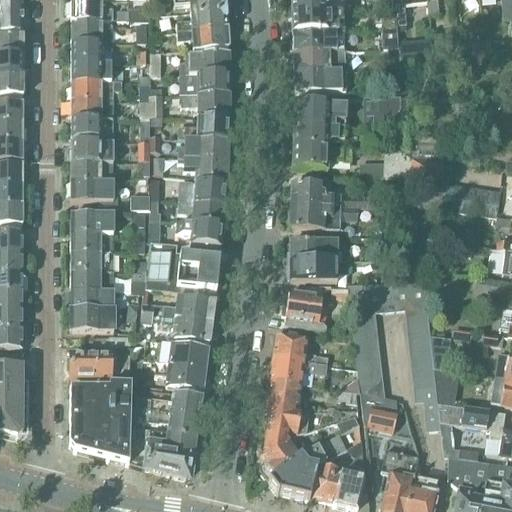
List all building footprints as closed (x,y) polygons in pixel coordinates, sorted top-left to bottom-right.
[(224,0),(183,0),(172,1),(173,10),(189,9),(189,18),(225,16),(224,0)] [(343,17),(342,5),(327,5),(326,0),(290,0),(291,18),(343,17)] [(426,5),(425,0),(401,0),(401,1),(391,2),(391,4),(392,15),(393,24),(396,23),(396,30),(404,29),(402,8),(426,5)] [(511,0),(507,0),(493,2),(496,26),(511,24),(511,0)] [(160,11),(159,2),(149,3),(149,12),(160,11)] [(426,3),(428,19),(439,17),(438,2),(426,3)] [(0,35),(21,35),(21,3),(0,3),(0,4),(0,35)] [(88,4),(70,4),(70,24),(111,25),(111,15),(100,15),(100,4),(98,4),(90,4),(88,4)] [(391,4),(379,5),(380,15),(392,15),(391,4)] [(150,27),(150,21),(150,17),(138,17),(138,13),(130,13),(127,13),(127,15),(127,25),(128,25),(130,29),(135,27),(150,27)] [(127,25),(127,15),(117,14),(117,25),(127,25)] [(396,23),(393,24),(392,15),(380,15),(381,17),(379,17),(381,34),(395,33),(395,31),(396,30),(396,23)] [(225,16),(189,18),(190,26),(174,27),(175,37),(227,33),(225,16)] [(343,17),(291,18),(292,39),(343,37),(343,17)] [(150,21),(150,27),(150,29),(160,28),(159,21),(150,21)] [(70,30),(70,50),(111,50),(110,30),(70,30)] [(227,33),(175,37),(175,47),(192,46),(193,56),(228,53),(227,33)] [(380,54),(385,53),(397,53),(395,33),(381,34),(379,34),(380,54)] [(343,37),(292,39),(292,57),(328,56),(344,56),(343,37)] [(137,48),(145,48),(145,39),(145,38),(137,38),(137,48)] [(159,48),(159,38),(150,39),(150,48),(159,48)] [(0,61),(22,61),(22,40),(0,40),(0,61)] [(111,50),(70,50),(70,70),(100,70),(109,70),(109,54),(112,54),(112,50),(111,50)] [(397,53),(385,53),(387,73),(398,72),(397,53)] [(495,54),(496,64),(508,63),(508,53),(495,54)] [(292,57),(293,77),(328,76),(328,56),(292,57)] [(150,58),(150,81),(160,81),(160,58),(150,58)] [(179,82),(190,82),(228,82),(228,60),(186,61),(186,76),(179,76),(179,82)] [(0,78),(22,79),(22,61),(0,61),(0,78)] [(70,70),(69,86),(121,86),(121,76),(100,76),(100,70),(70,70)] [(344,75),(328,76),(293,77),(293,98),(345,96),(345,85),(344,75)] [(0,98),(22,99),(22,79),(0,78),(0,98)] [(179,100),(228,100),(228,82),(190,82),(190,89),(179,89),(179,100)] [(121,96),(121,86),(69,86),(69,106),(112,106),(112,96),(121,96)] [(148,101),(148,95),(148,86),(138,86),(138,106),(148,105),(148,101)] [(228,100),(179,100),(179,111),(196,111),(196,121),(229,121),(228,100)] [(148,105),(148,122),(161,121),(161,101),(148,101),(148,105)] [(360,129),(361,133),(400,132),(400,104),(360,104),(360,129)] [(148,122),(148,105),(138,106),(138,125),(148,125),(148,122)] [(112,106),(69,106),(69,125),(112,125),(112,106)] [(0,127),(21,128),(21,107),(0,107),(0,127)] [(361,133),(360,129),(345,128),(346,110),(294,108),(293,131),(361,133)] [(148,122),(148,125),(148,131),(161,131),(161,121),(148,122)] [(177,145),(183,145),(228,147),(229,126),(196,124),(196,133),(177,132),(177,145)] [(112,125),(69,125),(69,144),(112,144),(112,125)] [(148,143),(148,131),(148,125),(138,125),(138,147),(148,147),(148,143)] [(0,145),(21,145),(21,128),(0,127),(0,145)] [(361,133),(293,131),(292,153),(326,154),(327,154),(328,148),(328,145),(344,145),(345,133),(361,134),(361,133)] [(406,133),(388,132),(387,152),(405,153),(406,133)] [(412,212),(496,223),(499,199),(450,191),(449,183),(442,184),(443,167),(443,141),(408,141),(411,184),(410,184),(412,212)] [(0,165),(21,165),(21,145),(0,145),(0,165)] [(228,147),(183,145),(182,160),(176,160),(176,164),(227,166),(228,147)] [(121,148),(111,148),(69,148),(69,168),(116,168),(121,168),(121,148)] [(326,154),(292,153),(291,174),(327,175),(327,164),(343,165),(348,165),(348,154),(327,154),(326,154)] [(408,156),(382,155),(382,168),(358,168),(357,183),(410,183),(408,156)] [(148,158),(138,157),(138,166),(148,166),(148,158)] [(161,180),(162,163),(153,163),(153,180),(161,180)] [(227,166),(176,164),(175,167),(182,168),(181,176),(194,176),(193,184),(225,185),(227,166)] [(148,166),(138,166),(138,180),(148,180),(148,166)] [(116,168),(69,168),(69,187),(116,187),(116,168)] [(0,188),(21,188),(21,169),(0,169),(0,188)] [(116,187),(69,187),(69,206),(120,207),(120,195),(116,195),(116,187)] [(0,208),(21,209),(21,188),(0,188),(0,208)] [(178,197),(177,207),(224,211),(225,191),(194,188),(193,198),(178,197)] [(290,188),(289,211),(339,213),(339,201),(325,200),(325,190),(290,188)] [(340,212),(355,213),(372,214),(372,201),(341,200),(340,212)] [(130,214),(148,214),(148,206),(148,201),(130,201),(130,214)] [(148,227),(158,228),(158,218),(155,218),(155,205),(148,206),(148,214),(148,227)] [(190,228),(222,231),(224,211),(177,207),(176,219),(191,220),(190,228)] [(21,209),(0,208),(0,228),(21,228),(21,209)] [(355,214),(339,213),(289,211),(288,232),(322,234),(322,225),(338,226),(355,226),(355,214)] [(409,225),(409,217),(395,216),(395,225),(409,225)] [(131,231),(143,231),(143,218),(131,218),(131,231)] [(112,239),(111,220),(70,220),(70,219),(69,219),(69,239),(112,239)] [(148,236),(148,247),(158,248),(158,228),(148,227),(148,236)] [(222,231),(190,228),(187,228),(175,227),(174,238),(190,240),(189,248),(220,250),(222,231)] [(0,256),(21,257),(21,237),(0,236),(0,256)] [(136,236),(135,258),(143,258),(144,236),(136,236)] [(112,239),(69,239),(69,258),(112,258),(112,239)] [(289,265),(334,265),(335,252),(322,252),(322,246),(289,245),(289,248),(287,248),(287,257),(289,259),(289,265)] [(496,253),(505,254),(508,255),(509,247),(497,245),(496,253)] [(144,279),(142,294),(207,301),(207,295),(215,296),(219,262),(175,258),(175,250),(158,248),(148,247),(144,279)] [(511,279),(511,255),(508,255),(505,254),(501,277),(509,278),(509,279),(511,279)] [(0,256),(0,276),(21,276),(21,257),(0,256)] [(112,258),(69,258),(69,278),(112,277),(112,258)] [(334,265),(289,265),(289,273),(287,275),(286,281),(289,283),(289,285),(322,286),(322,279),(334,279),(334,265)] [(436,268),(421,267),(421,276),(435,277),(436,268)] [(0,276),(0,295),(21,296),(21,276),(0,276)] [(112,277),(69,278),(69,297),(112,297),(112,277)] [(142,300),(142,294),(144,279),(133,278),(131,298),(142,300)] [(511,288),(477,283),(475,296),(511,300),(511,309),(511,310),(509,322),(511,322),(511,288)] [(391,289),(381,290),(384,318),(394,317),(391,289)] [(424,289),(391,289),(394,317),(404,316),(426,314),(424,289)] [(284,323),(285,323),(284,331),(324,337),(325,332),(322,328),(318,327),(321,302),(321,294),(329,294),(329,303),(347,303),(346,290),(303,291),(303,300),(287,298),(286,310),(282,309),(281,319),(284,320),(284,323)] [(375,319),(384,318),(381,290),(347,290),(350,322),(375,319)] [(0,314),(21,315),(21,296),(0,295),(0,314)] [(112,297),(69,297),(69,316),(112,316),(112,297)] [(139,319),(152,320),(160,321),(211,328),(214,306),(175,301),(174,312),(141,308),(139,319)] [(487,316),(501,318),(502,308),(489,306),(487,316)] [(137,310),(128,309),(127,318),(136,319),(137,310)] [(0,314),(0,333),(21,334),(21,315),(0,314)] [(427,325),(426,314),(404,316),(405,328),(427,325)] [(69,336),(112,336),(112,316),(69,316),(69,318),(66,319),(66,328),(69,329),(69,336)] [(127,318),(126,326),(134,327),(136,319),(127,318)] [(152,320),(139,319),(138,327),(151,329),(152,320)] [(376,330),(375,319),(350,322),(351,333),(376,330)] [(498,332),(508,333),(505,345),(511,345),(511,322),(509,322),(499,320),(498,332)] [(211,328),(160,321),(159,331),(171,333),(170,341),(209,346),(211,328)] [(405,328),(406,339),(429,337),(427,325),(405,328)] [(351,333),(353,344),(377,341),(376,330),(351,333)] [(0,333),(0,352),(21,353),(21,334),(0,333)] [(466,336),(451,334),(450,344),(464,346),(466,336)] [(429,337),(406,339),(407,351),(430,348),(429,337)] [(500,341),(496,340),(477,337),(475,348),(477,348),(499,351),(500,341)] [(273,353),(271,364),(326,371),(327,361),(305,358),(307,342),(275,338),(273,353)] [(128,341),(107,341),(107,350),(129,349),(128,341)] [(353,344),(354,355),(378,352),(377,341),(353,344)] [(430,342),(433,374),(451,377),(454,356),(447,355),(449,345),(430,342)] [(142,367),(205,375),(208,355),(145,346),(142,367)] [(407,351),(409,362),(431,360),(430,348),(407,351)] [(354,355),(355,366),(379,363),(378,352),(354,355)] [(21,359),(0,358),(0,399),(21,400),(21,385),(21,359)] [(497,359),(493,383),(503,385),(511,386),(511,361),(507,360),(497,359)] [(431,360),(409,362),(410,374),(432,371),(431,360)] [(129,388),(129,361),(69,361),(69,385),(107,385),(107,388),(129,388)] [(355,366),(356,377),(381,374),(379,363),(355,366)] [(325,379),(326,371),(271,364),(270,371),(271,371),(268,387),(269,387),(269,388),(301,392),(303,376),(325,379)] [(154,370),(153,381),(166,383),(165,390),(203,395),(205,375),(142,367),(142,368),(154,370)] [(410,374),(411,385),(433,383),(432,371),(410,374)] [(382,385),(381,374),(356,377),(357,383),(357,388),(382,385)] [(459,378),(451,377),(433,374),(436,408),(454,411),(459,378)] [(355,399),(359,399),(359,398),(357,388),(357,383),(338,396),(355,399)] [(433,383),(411,385),(412,397),(435,394),(433,383)] [(493,383),(489,407),(499,409),(511,411),(511,386),(503,385),(493,383)] [(357,388),(359,398),(384,402),(382,385),(357,388)] [(129,413),(128,413),(129,388),(107,388),(107,393),(83,393),(69,393),(69,396),(70,396),(70,413),(69,413),(69,424),(69,446),(68,446),(68,449),(73,456),(74,456),(76,456),(105,463),(105,464),(108,464),(108,463),(125,467),(124,468),(127,469),(128,452),(128,432),(129,413)] [(265,411),(266,411),(298,415),(301,392),(269,388),(268,394),(267,394),(265,411)] [(422,407),(436,406),(435,394),(412,397),(413,408),(422,407)] [(356,411),(355,399),(338,396),(336,408),(356,411)] [(157,416),(198,422),(201,402),(170,398),(169,408),(149,405),(135,403),(134,413),(157,416)] [(395,405),(384,402),(359,398),(359,399),(362,431),(391,436),(396,416),(395,405)] [(21,438),(21,425),(21,400),(0,399),(0,436),(16,441),(21,438)] [(436,406),(422,407),(426,435),(439,434),(438,425),(436,408),(436,406)] [(503,419),(454,411),(436,408),(438,425),(439,434),(442,462),(447,462),(474,466),(475,457),(457,454),(450,454),(449,431),(489,437),(488,443),(498,445),(501,433),(503,419)] [(264,435),(264,437),(295,442),(301,440),(306,437),(309,415),(298,415),(266,411),(263,435),(264,435)] [(134,413),(129,413),(128,432),(144,435),(145,428),(167,431),(165,438),(195,442),(198,422),(157,416),(134,413)] [(334,427),(340,437),(357,428),(353,421),(334,427)] [(277,499),(279,498),(306,505),(315,472),(313,472),(331,463),(345,454),(343,451),(359,443),(357,428),(340,437),(299,459),(267,487),(277,499)] [(165,438),(155,437),(144,435),(128,432),(128,452),(192,462),(195,442),(165,438)] [(511,435),(501,433),(498,445),(496,459),(511,461),(511,435)] [(267,487),(299,459),(291,451),(295,448),(295,442),(264,437),(262,457),(258,461),(263,467),(258,471),(258,474),(267,487)] [(359,445),(345,454),(331,463),(339,477),(360,457),(359,445)] [(128,452),(127,469),(143,474),(184,484),(190,480),(192,462),(128,452)] [(388,477),(380,511),(406,511),(413,483),(418,463),(385,456),(380,475),(388,477)] [(474,466),(447,462),(446,485),(458,493),(458,490),(470,491),(474,466)] [(458,490),(458,493),(454,511),(479,511),(488,468),(474,466),(470,491),(458,490)] [(504,511),(499,510),(499,509),(502,490),(504,475),(511,476),(511,471),(488,468),(479,511),(504,511)] [(332,511),(335,511),(337,511),(365,511),(364,498),(362,484),(362,472),(359,471),(356,483),(339,479),(338,480),(332,511)] [(331,510),(332,511),(338,480),(339,479),(315,472),(306,505),(308,505),(309,502),(332,508),(331,510)] [(499,510),(504,511),(511,511),(511,476),(504,475),(502,490),(499,509),(499,510)] [(413,483),(406,511),(434,511),(437,498),(434,498),(436,488),(413,483)]
